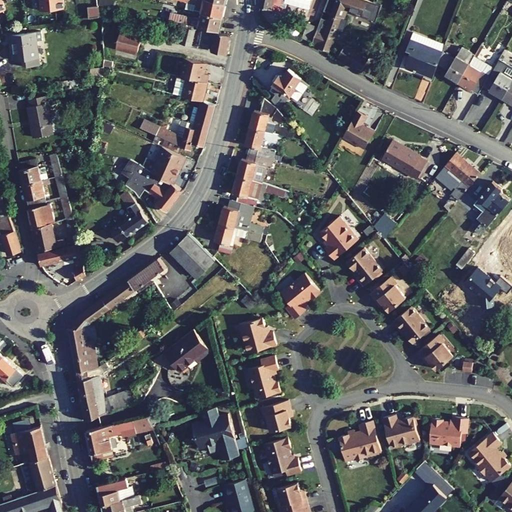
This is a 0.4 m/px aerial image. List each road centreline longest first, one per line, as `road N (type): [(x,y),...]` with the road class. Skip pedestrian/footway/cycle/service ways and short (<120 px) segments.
road 1 (tertiary): [(244,34),(215,154),(186,211),(95,284),(43,307)]
road 2 (residential): [(335,511),(313,431),(326,406),(414,385),(488,393),(511,409)]
road 3 (residential): [(244,34),(293,48),(511,158)]
road 4 (residential): [(27,293),(31,257),(0,106)]
road 5 (tertiary): [(59,393),(84,511)]
